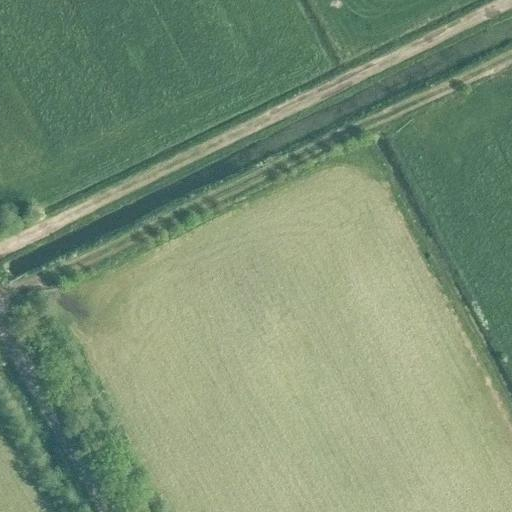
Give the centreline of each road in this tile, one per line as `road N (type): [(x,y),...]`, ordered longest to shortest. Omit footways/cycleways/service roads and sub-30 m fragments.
road 1 (track): [(511,0),(0,245)]
road 2 (unclassified): [(102,511),(0,326)]
